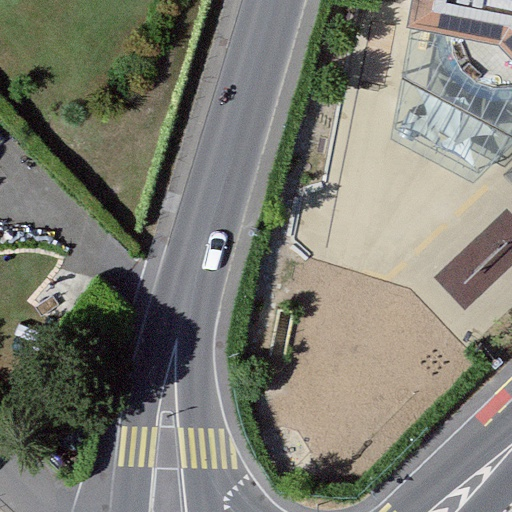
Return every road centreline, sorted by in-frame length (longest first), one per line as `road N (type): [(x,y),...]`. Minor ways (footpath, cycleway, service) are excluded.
road 1 (secondary): [(179,325),(275,0)]
road 2 (secondary): [(179,325),(137,445),(131,511)]
road 3 (secondary): [(211,511),(179,325)]
